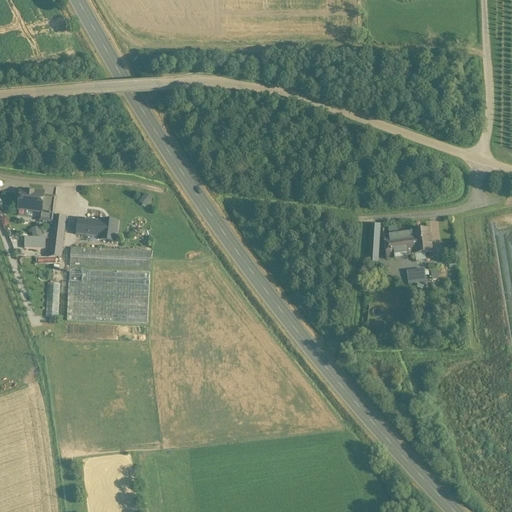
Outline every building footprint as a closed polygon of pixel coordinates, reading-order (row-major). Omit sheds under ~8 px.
[(33,194),(21,192),(19,210),(41,213),(42,213),(44,197),(44,193),(33,192),(33,194)] [(55,198),(44,197),(42,213),(41,213),(40,221),(52,222),(53,216),(55,198)] [(145,198),(139,204),(145,211),(152,205),(145,198)] [(66,218),(53,216),(52,222),(50,240),(63,241),(66,218)] [(102,222),(78,219),(76,235),(87,236),(99,238),(102,222)] [(118,223),(102,221),(102,222),(99,241),(115,243),(118,223)] [(379,226),(371,226),(368,263),(376,264),(379,226)] [(40,227),(32,228),(33,237),(41,236),(40,227)] [(430,230),(411,232),(411,233),(414,254),(414,256),(433,253),(430,230)] [(411,234),(385,237),(388,258),(414,254),(411,233),(411,234)] [(99,238),(87,236),(86,244),(99,245),(99,241),(99,238)] [(25,237),(24,249),(46,249),(46,237),(25,237)] [(63,241),(50,240),(48,258),(60,258),(61,258),(63,241)] [(151,252),(71,248),(70,266),(150,270),(151,252)] [(82,269),(70,269),(69,283),(82,283),(82,270),(82,269)] [(150,274),(82,270),(82,283),(69,283),(67,321),(148,325),(150,274)] [(424,271),(415,272),(416,282),(426,281),(424,271)] [(415,272),(407,273),(408,283),(416,282),(415,272)] [(60,284),(48,284),(46,318),(58,319),(60,284)]
